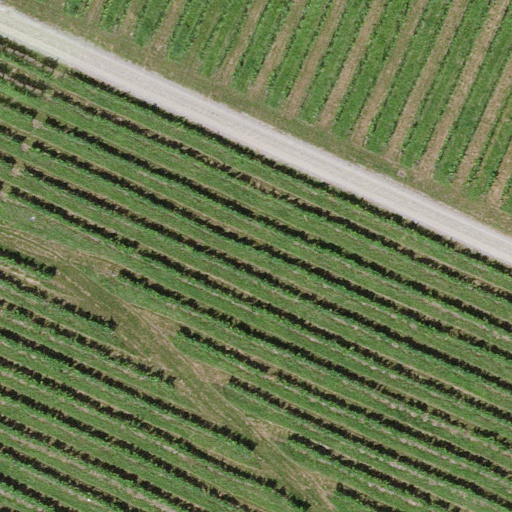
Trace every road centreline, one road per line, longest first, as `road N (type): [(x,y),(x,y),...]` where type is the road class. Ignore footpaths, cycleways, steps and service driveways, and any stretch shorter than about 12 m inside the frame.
road 1 (track): [(0,18),(511,253)]
road 2 (track): [(0,238),(30,247),(123,318),(324,511)]
